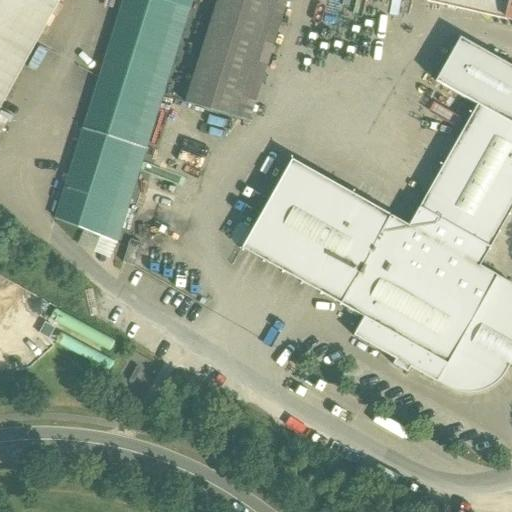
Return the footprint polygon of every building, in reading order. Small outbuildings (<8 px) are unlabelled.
[(0,0),(0,89),(49,0),(0,0)] [(196,0),(126,0),(63,223),(127,242),(196,0)] [(285,0),(216,0),(184,104),(247,123),(285,0)] [(511,0),(409,0),(486,16),(511,21),(511,0)] [(432,82),(479,110),(408,233),(293,166),(244,249),(442,363),(490,280),(472,270),(511,200),(511,66),(473,44),(459,36),(432,82)] [(511,295),(490,280),(442,363),(430,386),(455,397),(473,397),(494,388),(508,371),(511,363),(511,295)]
